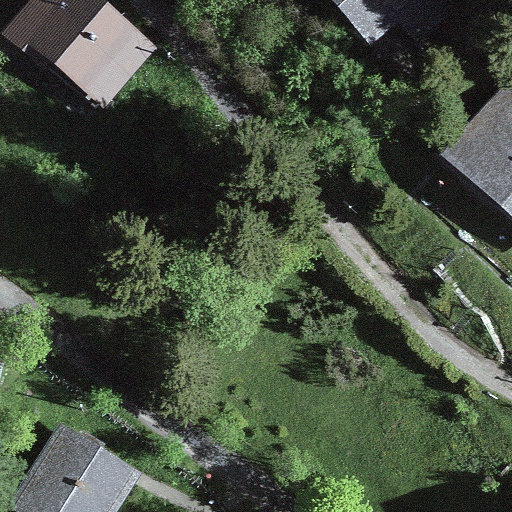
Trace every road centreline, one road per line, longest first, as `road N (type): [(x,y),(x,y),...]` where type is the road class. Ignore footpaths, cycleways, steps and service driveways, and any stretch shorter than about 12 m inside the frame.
road 1 (track): [(511,390),(436,341),(140,0)]
road 2 (track): [(0,297),(264,511)]
